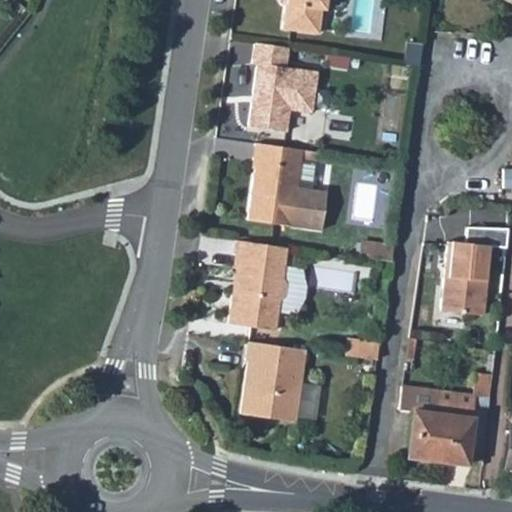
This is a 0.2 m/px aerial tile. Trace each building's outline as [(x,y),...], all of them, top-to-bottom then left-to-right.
[(286,0),(286,1),(282,28),(318,33),(321,9),(325,9),(326,0),(286,0)] [(291,48),(257,43),(254,64),(259,64),(249,127),(288,133),(291,111),(313,114),(319,72),(288,68),(291,48)] [(405,45),(402,65),(418,67),(420,47),(405,45)] [(347,58),(328,56),(327,68),(345,70),(347,58)] [(297,159),(299,150),(253,143),(250,161),(255,162),(246,220),(316,231),(322,192),(293,187),(297,159)] [(299,150),(297,159),(312,162),(314,152),(299,150)] [(461,242),(444,241),(437,310),(480,314),(486,245),(502,246),(503,230),(463,226),(461,242)] [(284,247),(234,241),(230,267),(234,268),(238,268),(235,289),(230,288),(225,322),(271,329),(275,299),(283,293),(284,283),(279,277),(284,247)] [(357,243),(355,258),(367,260),(369,245),(357,243)] [(369,245),(367,260),(387,263),(389,248),(369,245)] [(340,355),(353,356),(355,341),(343,340),(340,355)] [(353,356),(373,359),(375,344),(355,341),(353,356)] [(304,351),(246,343),(243,362),(246,362),(239,415),(238,416),(293,423),(294,420),(298,387),(304,351)] [(472,397),(471,405),(486,407),(490,378),(475,376),(472,397)] [(298,387),(294,420),(313,423),(318,390),(298,387)] [(396,410),(410,412),(404,459),(464,466),(471,405),(472,397),(399,388),(396,410)] [(502,469),(511,470),(511,430),(507,430),(502,469)]
